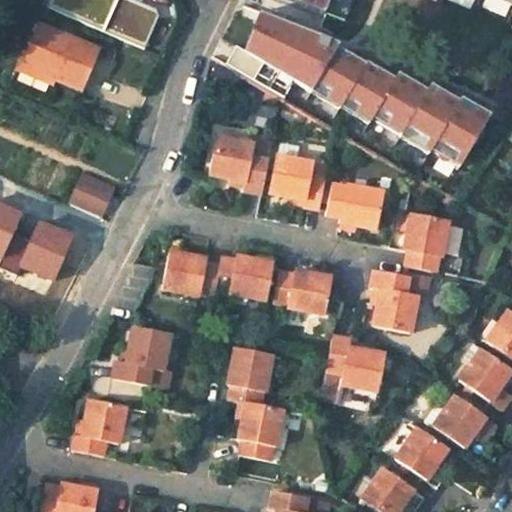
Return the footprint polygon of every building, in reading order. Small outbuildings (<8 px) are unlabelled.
[(290,0),(323,13),(327,0),(290,0)] [(511,11),(511,0),(497,0),(511,6),(511,8),(511,11)] [(458,168),(486,120),(480,116),(482,112),(459,98),(457,102),(454,107),(449,104),(452,99),(428,85),(425,91),(422,95),(416,92),(419,87),(396,74),(393,79),(390,83),(385,80),(388,76),(365,63),(364,64),(361,68),(357,66),(359,61),(336,48),(333,52),(325,49),(328,41),(258,13),(242,52),(234,47),(223,66),(281,99),(290,83),(336,110),(337,108),(366,125),(369,119),(427,154),(429,151),(458,168)] [(79,90),(97,51),(39,25),(22,65),(52,78),(79,90)] [(333,52),(336,48),(337,44),(328,41),(325,49),(333,52)] [(52,78),(22,65),(19,70),(50,83),(52,78)] [(422,95),(425,91),(419,87),(416,92),(422,95)] [(480,116),(486,120),(488,116),(482,112),(480,116)] [(266,159),(247,156),(249,145),(212,137),(205,175),(225,180),(242,183),(241,189),(240,192),(259,196),(266,161),(266,159)] [(309,165),(272,157),(264,192),(284,197),(302,202),(302,206),(318,209),(324,180),(323,180),(306,178),(309,165)] [(98,218),(111,189),(82,176),(69,205),(98,218)] [(224,185),(241,189),(242,183),(225,180),(224,185)] [(380,193),(344,185),(344,189),(328,186),(325,210),(324,216),(338,218),(337,223),(338,223),(355,226),(374,229),(380,193)] [(302,202),(284,197),(284,203),(302,206),(302,202)] [(50,231),(0,209),(0,238),(40,256),(50,231)] [(404,214),(400,231),(405,232),(408,215),(404,214)] [(439,260),(446,222),(408,215),(405,232),(402,251),(402,252),(406,253),(404,267),(434,273),(434,272),(434,273),(436,260),(439,260)] [(355,226),(338,223),(337,229),(354,232),(355,226)] [(185,251),(168,247),(167,253),(184,256),(185,251)] [(167,253),(160,289),(197,298),(198,294),(212,298),(214,288),(218,267),(203,263),(203,260),(184,256),(167,253)] [(272,258),(255,255),(255,260),(271,263),(272,258)] [(226,294),(263,302),(271,263),(255,260),(234,256),(233,261),(220,259),(218,267),(214,288),(226,291),(226,294)] [(330,272),(315,269),(314,276),(330,280),(330,278),(331,272),(330,272)] [(409,335),(416,297),(425,298),(428,279),(416,277),(417,274),(403,272),(402,277),(372,271),(369,289),(380,291),(374,328),(409,335)] [(285,309),(322,317),(330,280),(314,276),(293,272),(292,275),(278,272),(272,303),(286,306),(285,309)] [(24,293),(0,283),(0,313),(13,319),(24,293)] [(377,305),(380,291),(373,290),(371,304),(377,305)] [(511,316),(504,311),(481,342),(511,364),(511,363),(511,316)] [(163,390),(166,371),(161,370),(167,336),(130,328),(126,348),(123,363),(117,362),(113,361),(110,379),(163,390)] [(21,348),(26,338),(8,330),(4,340),(21,348)] [(338,384),(375,394),(382,359),(362,354),(347,350),(348,344),(348,340),(332,336),(331,337),(324,372),(325,372),(318,399),(334,402),(338,384)] [(363,348),(348,344),(347,350),(362,354),(363,348)] [(123,363),(126,348),(120,346),(117,362),(123,363)] [(227,348),(224,365),(230,367),(233,350),(227,348)] [(263,394),(271,356),(233,350),(230,367),(226,386),(229,387),(227,401),(238,403),(245,404),(258,407),(260,394),(263,394)] [(476,352),(454,382),(484,404),(495,390),(506,374),(476,352)] [(109,378),(107,388),(137,395),(139,385),(109,378)] [(496,413),(506,398),(495,390),(484,404),(496,413)] [(451,396),(429,427),(459,448),(470,432),(481,418),(451,396)] [(82,421),(79,438),(72,436),(69,451),(71,451),(101,457),(104,444),(115,446),(123,408),(86,401),(82,421)] [(238,403),(235,419),(242,420),(245,404),(238,403)] [(242,420),(237,441),(241,442),(239,457),(269,463),(272,447),(275,447),(282,412),(258,407),(245,404),(242,420)] [(481,418),(470,432),(481,440),(492,426),(481,418)] [(75,419),(72,436),(79,438),(82,421),(75,419)] [(393,460),(422,481),(432,468),(444,451),(414,429),(393,460)] [(433,490),(443,476),(432,468),(422,481),(433,490)] [(380,471),(358,499),(374,511),(394,511),(400,506),(409,493),(380,471)] [(98,487),(82,484),(80,492),(96,495),(98,487)] [(92,511),(96,495),(80,492),(59,487),(58,492),(44,490),(39,511),(92,511)] [(303,511),(306,499),(272,493),(271,492),(268,510),(274,511),(303,511)] [(409,511),(410,511),(420,501),(409,493),(400,506),(409,511)]
